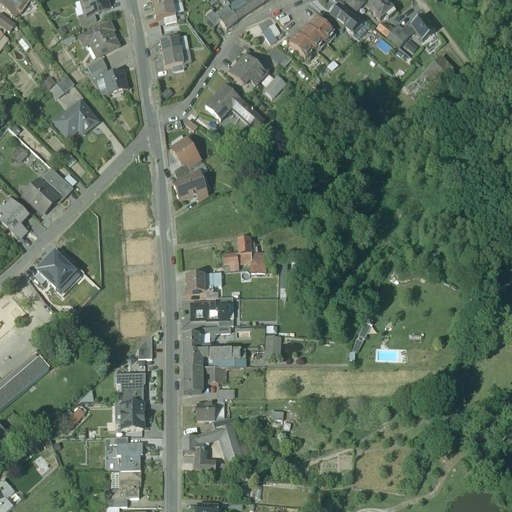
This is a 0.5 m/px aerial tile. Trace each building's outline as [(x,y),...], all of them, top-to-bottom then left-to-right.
[(7,0),(7,1),(13,9),(19,0),(7,0)] [(19,0),(13,9),(19,15),(30,0),(19,0)] [(106,0),(85,0),(82,1),(86,14),(87,18),(95,16),(98,15),(109,9),(106,0)] [(170,0),(150,0),(152,10),(172,5),(170,0)] [(229,8),(224,0),(218,0),(224,10),(227,9),(229,8)] [(240,0),(230,7),(233,12),(231,13),(238,23),(250,15),(240,0)] [(240,0),(250,15),(262,7),(257,0),(240,0)] [(362,5),(356,0),(349,0),(344,6),(350,11),(354,15),(362,5)] [(394,15),(381,0),(374,0),(373,2),(372,3),(373,4),(367,9),(379,23),(385,18),(387,21),(394,15)] [(172,5),(152,10),(155,23),(163,21),(175,18),(172,5)] [(224,10),(214,17),(219,24),(231,16),(227,9),(224,10)] [(346,16),(338,10),(330,19),(336,24),(344,31),(350,36),(355,30),(358,26),(346,16)] [(354,15),(350,11),(346,16),(358,26),(362,22),(354,15)] [(86,14),(79,16),(83,29),(97,22),(95,16),(87,18),(86,14)] [(14,26),(0,15),(0,27),(9,34),(14,26)] [(214,17),(213,15),(207,19),(214,29),(220,25),(219,24),(214,17)] [(231,16),(219,24),(220,25),(225,33),(237,24),(236,23),(237,23),(232,16),(231,16)] [(175,18),(163,21),(164,27),(176,24),(175,18)] [(287,18),(279,22),(281,27),(289,23),(287,18)] [(415,35),(422,44),(434,35),(422,18),(410,27),(415,35)] [(307,30),(298,40),(297,38),(288,48),(304,62),(313,53),(314,54),(322,45),(324,46),(332,36),(316,22),(308,32),(307,30)] [(109,24),(78,39),(83,48),(93,43),(101,57),(118,48),(114,39),(112,40),(109,35),(113,33),(109,24)] [(336,24),(332,28),(340,35),(344,31),(336,24)] [(279,36),(273,26),(268,29),(269,31),(274,39),(279,36)] [(387,30),(382,26),(376,30),(387,39),(393,32),(388,28),(387,30)] [(402,33),(408,39),(415,35),(410,27),(409,26),(402,33)] [(402,33),(396,28),(393,32),(387,39),(386,41),(398,51),(408,39),(402,33)] [(269,31),(263,35),(263,36),(264,36),(266,39),(265,40),(269,47),(276,43),(274,39),(269,31)] [(26,51),(32,46),(25,36),(18,41),(26,51)] [(166,43),(159,44),(162,58),(180,54),(178,41),(177,41),(166,43)] [(414,55),(418,49),(408,41),(404,47),(414,55)] [(400,50),(410,59),(413,56),(403,47),(400,50)] [(399,52),(396,55),(408,63),(410,60),(399,52)] [(180,54),(162,58),(164,71),(171,70),(182,68),(180,54)] [(246,58),(228,76),(241,88),(247,82),(254,90),(267,76),(258,68),(257,69),(246,58)] [(101,60),(87,67),(91,75),(105,68),(101,60)] [(440,60),(421,77),(433,91),(452,73),(440,60)] [(123,73),(104,78),(109,97),(128,92),(123,73)] [(65,75),(56,84),(63,93),(73,85),(65,75)] [(274,102),(287,85),(276,78),(274,81),(269,77),(259,91),(274,102)] [(225,90),(216,100),(215,99),(205,110),(219,123),(226,116),(223,114),(229,109),(236,116),(236,117),(255,134),(255,133),(263,125),(263,126),(263,125),(252,115),(252,114),(251,114),(224,89),(224,90),(225,90)] [(96,123),(80,103),(55,123),(62,131),(65,128),(71,135),(78,130),(82,135),(96,123)] [(194,133),(198,129),(188,122),(185,126),(194,133)] [(186,142),(170,152),(181,169),(185,166),(196,159),(186,142)] [(196,159),(185,166),(189,172),(200,165),(196,159)] [(275,163),(257,172),(264,187),(274,181),(273,179),(281,175),(275,163)] [(181,169),(173,174),(175,179),(179,178),(189,172),(185,166),(181,169)] [(189,172),(179,178),(175,179),(178,185),(189,181),(192,178),(189,172)] [(192,178),(189,181),(178,185),(172,187),(178,204),(186,202),(187,203),(188,203),(189,202),(190,202),(190,201),(191,200),(205,195),(199,178),(197,175),(192,178)] [(77,184),(68,176),(63,181),(71,189),(77,184)] [(209,193),(203,177),(199,178),(205,195),(209,193)] [(62,181),(55,189),(62,195),(66,199),(73,191),(71,189),(63,181),(62,181)] [(56,201),(38,183),(24,198),(42,215),(54,203),(56,201)] [(56,201),(54,203),(58,207),(66,199),(62,195),(56,201)] [(147,215),(147,200),(120,202),(121,216),(147,215)] [(25,218),(8,203),(0,211),(0,212),(7,219),(2,224),(15,236),(20,231),(16,228),(25,218)] [(148,230),(147,215),(121,216),(122,231),(148,230)] [(153,251),(152,236),(126,237),(126,252),(153,251)] [(249,241),(237,242),(239,258),(250,257),(250,256),(250,253),(253,253),(253,246),(249,246),(249,241)] [(153,266),(153,251),(126,252),(127,267),(153,266)] [(57,260),(69,271),(74,266),(62,255),(57,260)] [(263,258),(257,256),(250,256),(250,257),(251,266),(264,266),(263,261),(265,261),(265,258),(263,258)] [(54,257),(38,274),(57,293),(64,285),(68,288),(77,279),(69,271),(57,260),(54,257)] [(250,257),(239,258),(236,258),(237,268),(250,267),(251,266),(250,257)] [(236,258),(222,259),(222,269),(228,269),(237,268),(236,258)] [(251,266),(250,267),(250,276),(264,276),(264,266),(251,266)] [(155,287),(154,272),(128,273),(129,288),(155,287)] [(220,275),(211,277),(212,290),(221,290),(220,275)] [(211,277),(203,278),(204,292),(206,292),(206,290),(212,290),(211,277)] [(203,278),(185,279),(186,296),(204,296),(204,292),(203,278)] [(155,302),(155,287),(129,288),(129,303),(155,302)] [(217,307),(190,308),(190,323),(206,323),(206,324),(217,324),(228,324),(228,323),(227,308),(227,307),(217,307)] [(145,323),(144,309),(118,310),(119,325),(145,323)] [(146,338),(145,323),(119,325),(119,339),(146,338)] [(364,343),(370,332),(364,329),(358,339),(364,343)] [(209,337),(198,338),(199,350),(209,350),(209,337)] [(151,338),(138,350),(138,362),(151,362),(151,338)] [(198,338),(182,338),(182,356),(199,355),(199,350),(198,338)] [(265,358),(281,359),(281,338),(265,338),(265,358)] [(352,353),(359,355),(363,343),(357,340),(352,353)] [(209,355),(207,355),(207,362),(208,362),(209,364),(213,364),(213,366),(216,366),(216,364),(223,364),(223,368),(224,368),(224,367),(235,367),(239,367),(238,354),(209,355)] [(199,355),(182,356),(182,373),(200,373),(201,373),(201,363),(207,362),(207,355),(199,355)] [(0,386),(0,413),(49,371),(39,360),(38,362),(34,357),(0,386)] [(235,367),(224,367),(224,368),(223,368),(223,364),(216,364),(216,366),(213,366),(213,372),(217,372),(227,372),(231,373),(235,372),(235,367)] [(200,378),(200,373),(182,373),(182,397),(200,397),(200,378)] [(145,377),(116,377),(116,387),(124,387),(124,405),(120,405),(120,406),(142,405),(142,387),(145,387),(145,377)] [(232,394),(217,394),(217,403),(223,403),(223,404),(232,403),(232,394)] [(223,403),(217,403),(217,407),(213,409),(213,426),(212,426),(212,427),(223,424),(223,404),(223,403)] [(142,405),(120,406),(120,405),(114,405),(114,416),(121,416),(121,413),(143,413),(142,405)] [(213,426),(213,409),(196,410),(196,426),(212,426),(213,426)] [(78,411),(63,428),(69,433),(84,416),(78,411)] [(143,413),(121,413),(121,416),(114,416),(115,433),(143,433),(143,413)] [(282,417),(271,416),(271,423),(282,424),(282,417)] [(223,424),(212,427),(213,432),(229,428),(228,423),(228,422),(223,424)] [(231,429),(204,438),(206,446),(219,441),(227,470),(242,465),(238,451),(231,429)] [(0,450),(10,442),(0,430),(0,450)] [(204,438),(195,441),(182,441),(182,458),(194,458),(195,458),(195,457),(203,457),(203,447),(206,446),(204,438)] [(142,447),(129,447),(128,447),(117,447),(117,448),(117,459),(121,459),(121,476),(140,476),(140,455),(142,455),(142,447)] [(244,450),(238,451),(242,465),(248,463),(244,450)] [(214,468),(203,467),(203,457),(195,457),(195,458),(194,458),(194,475),(214,477),(215,468),(215,467),(214,467),(214,468)] [(225,469),(215,468),(214,477),(225,478),(225,469)] [(140,476),(121,476),(121,493),(111,493),(111,502),(112,503),(126,502),(139,502),(139,486),(141,486),(141,476),(140,476)] [(0,486),(0,511),(11,511),(13,511),(3,500),(11,493),(3,483),(0,486)] [(126,502),(112,503),(112,511),(120,511),(126,511),(126,502)]
